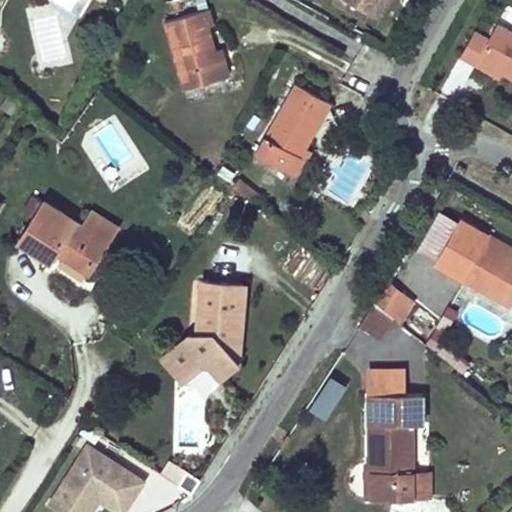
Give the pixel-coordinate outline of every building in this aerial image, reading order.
[(333,0),(333,1),(345,8),(349,1),(379,17),(388,0),(333,0)] [(217,50),(210,26),(215,24),(213,17),(211,8),(164,22),(184,88),(225,76),(224,74),(221,64),(217,50)] [(480,58),(504,71),(511,75),(511,29),(498,22),(489,38),(475,30),(462,54),(477,62),(480,58)] [(230,73),(222,48),(217,50),(221,64),(224,74),(230,73)] [(480,58),(477,62),(501,76),(504,71),(480,58)] [(294,172),(294,171),(307,149),(333,103),(320,95),(306,88),(296,82),(257,151),(294,172)] [(322,91),(309,83),(306,88),(320,95),(322,91)] [(111,190),(148,167),(115,114),(78,137),(111,190)] [(313,152),(307,149),(294,171),(300,175),(313,152)] [(240,179),(233,187),(253,203),(260,194),(240,179)] [(46,200),(21,240),(52,260),(57,251),(59,248),(67,252),(65,256),(90,272),(116,229),(91,213),(84,224),(46,200)] [(461,218),(436,262),(511,305),(511,253),(485,239),(489,233),(461,218)] [(485,239),(511,253),(511,246),(489,233),(485,239)] [(379,295),(396,309),(406,293),(389,279),(379,295)] [(163,357),(183,380),(202,364),(211,364),(222,377),(240,361),(247,284),(202,280),(198,333),(193,337),(190,333),(163,357)] [(396,309),(404,315),(414,300),(406,293),(396,309)] [(396,309),(379,295),(376,301),(392,315),(396,309)] [(392,315),(376,301),(360,324),(379,337),(393,316),(392,315)] [(393,316),(400,321),(404,315),(396,309),(392,315),(393,316)] [(208,367),(190,375),(198,393),(216,385),(208,367)] [(374,497),(374,498),(415,498),(415,471),(415,423),(423,423),(423,393),(370,392),(370,463),(370,464),(374,464),(374,497)] [(133,498),(144,480),(89,444),(50,504),(61,511),(91,511),(100,498),(110,483),(133,498)] [(415,471),(415,498),(431,498),(431,471),(415,471)] [(123,511),(133,498),(110,483),(100,498),(121,511),(123,511)]
